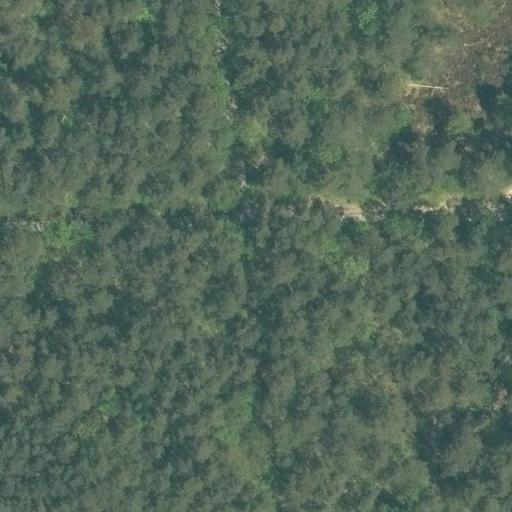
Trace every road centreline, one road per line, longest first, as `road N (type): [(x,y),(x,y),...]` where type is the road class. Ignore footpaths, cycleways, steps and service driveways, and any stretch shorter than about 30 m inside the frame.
road 1 (track): [(244,220),(278,511)]
road 2 (track): [(253,211),(511,210)]
road 3 (track): [(197,0),(225,212),(253,211)]
